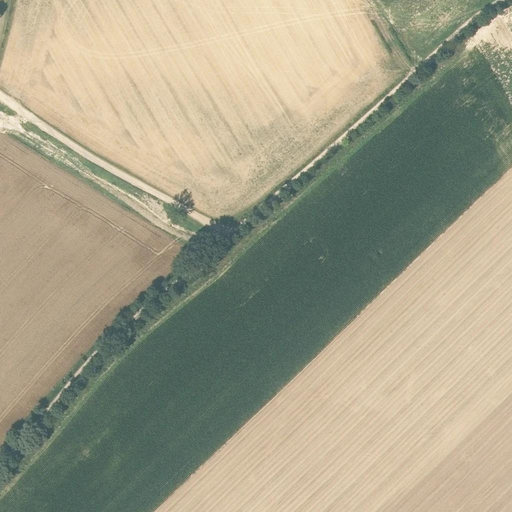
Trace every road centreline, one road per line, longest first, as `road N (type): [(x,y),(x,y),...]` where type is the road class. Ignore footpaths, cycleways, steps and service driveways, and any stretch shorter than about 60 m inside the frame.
road 1 (track): [(228,238),(504,0)]
road 2 (track): [(0,468),(101,349),(228,238)]
road 3 (track): [(228,238),(0,95)]
